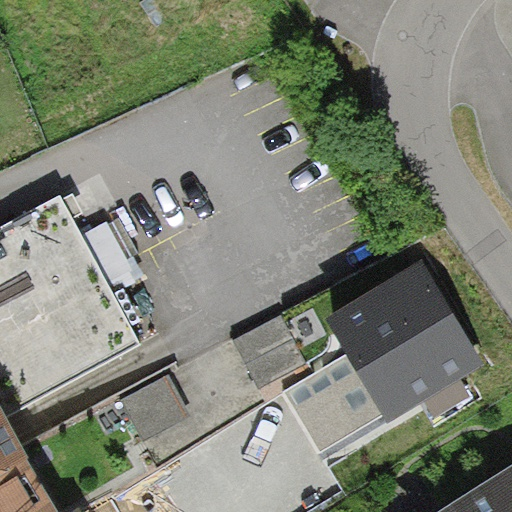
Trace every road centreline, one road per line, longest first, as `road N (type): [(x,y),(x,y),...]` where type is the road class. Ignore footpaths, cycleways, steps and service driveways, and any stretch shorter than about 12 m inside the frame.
road 1 (residential): [(511,267),(419,133),(410,43)]
road 2 (residential): [(511,121),(503,90),(466,45),(422,24)]
